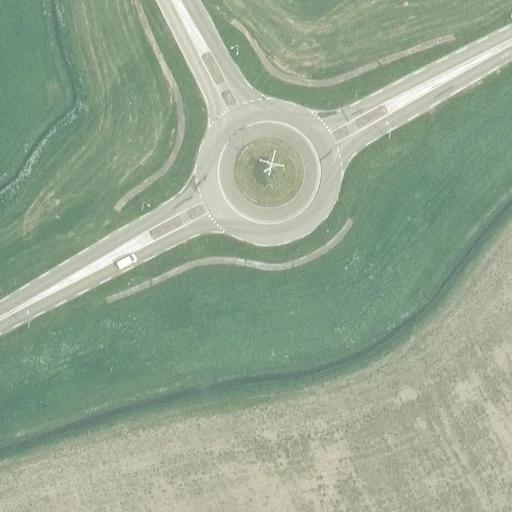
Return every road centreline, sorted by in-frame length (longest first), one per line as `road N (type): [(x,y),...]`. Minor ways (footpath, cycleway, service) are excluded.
road 1 (secondary): [(219,213),(249,235),(304,226),(327,196),(328,159)]
road 2 (tertiary): [(166,0),(228,127)]
road 3 (tertiary): [(256,114),(183,0)]
road 4 (secondary): [(207,189),(101,262)]
road 5 (secondary): [(101,262),(219,213)]
road 6 (secondary): [(428,88),(377,99),(311,130)]
road 7 (secondary): [(328,159),(428,88)]
